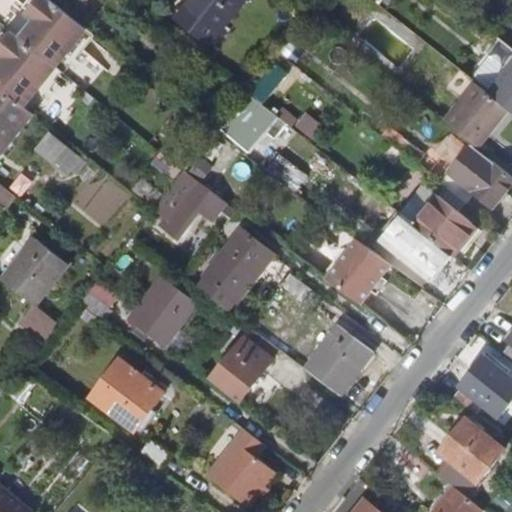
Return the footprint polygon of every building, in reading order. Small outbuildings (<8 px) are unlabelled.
[(37,18),(22,37),(58,66),(89,27),(55,0),(37,0),(29,11),(37,18)] [(190,0),(179,14),(212,40),(243,0),(190,0)] [(453,13),(461,3),(457,0),(448,0),(444,6),(453,13)] [(0,83),(26,105),(58,66),(22,37),(13,30),(0,47),(0,52),(6,57),(0,64),(0,83)] [(511,61),(510,64),(489,89),(511,107),(511,43),(501,35),(491,48),(503,59),(507,54),(511,58),(511,61)] [(265,104),(297,63),(280,49),(247,90),(249,91),(265,104)] [(503,59),(510,64),(511,61),(511,58),(507,54),(503,59)] [(478,81),(447,119),(473,140),(481,146),(511,107),(489,89),(478,81)] [(0,149),(3,152),(36,113),(26,105),(0,83),(0,149)] [(255,149),(281,116),(265,104),(249,91),(247,90),(221,122),(248,144),(255,149)] [(392,120),(382,131),(392,139),(401,128),(392,120)] [(427,148),(401,128),(392,139),(418,159),(427,148)] [(70,174),(85,158),(55,129),(39,146),(70,174)] [(495,205),(511,185),(511,171),(481,146),(473,140),(442,178),(464,196),(468,199),(475,190),(495,205)] [(202,171),(217,183),(232,163),(206,142),(190,162),(202,171)] [(216,210),(230,193),(217,183),(202,171),(167,215),(182,227),(203,202),(216,210)] [(424,182),(402,211),(422,227),(455,254),(458,255),(481,226),(424,182)] [(367,212),(355,228),(368,238),(385,252),(394,234),(367,212)] [(209,272),(240,296),(278,249),(246,224),(209,272)] [(486,230),(481,226),(458,255),(464,260),(486,230)] [(434,281),(455,254),(422,227),(401,255),(434,281)] [(385,252),(368,238),(358,230),(326,270),(363,300),(395,260),(385,252)] [(40,236),(4,278),(37,305),(72,262),(40,236)] [(304,295),(314,282),(294,267),(285,279),(304,295)] [(150,328),(166,341),(199,298),(166,272),(133,314),(140,319),(136,324),(146,332),(150,328)] [(120,291),(99,275),(91,286),(112,302),(120,291)] [(115,305),(112,302),(91,286),(80,299),(105,318),(115,305)] [(340,326),(308,367),(341,393),(374,352),(340,326)] [(511,332),(509,336),(509,337),(502,347),(511,354),(511,332)] [(216,375),(244,397),(275,359),(247,336),(216,375)] [(473,379),(465,388),(486,405),(494,396),(508,407),(511,401),(511,363),(492,348),(470,375),(473,379)] [(93,391),(137,423),(165,387),(121,354),(93,391)] [(455,448),(437,469),(454,482),(467,493),(508,441),(472,412),(449,442),(455,448)] [(269,443),(247,426),(211,473),(254,506),(281,471),(260,455),(269,443)] [(478,511),(484,506),(467,493),(454,482),(429,511),(478,511)] [(35,511),(37,511),(2,483),(0,484),(0,511),(35,511)] [(385,511),(369,499),(358,511),(385,511)]
